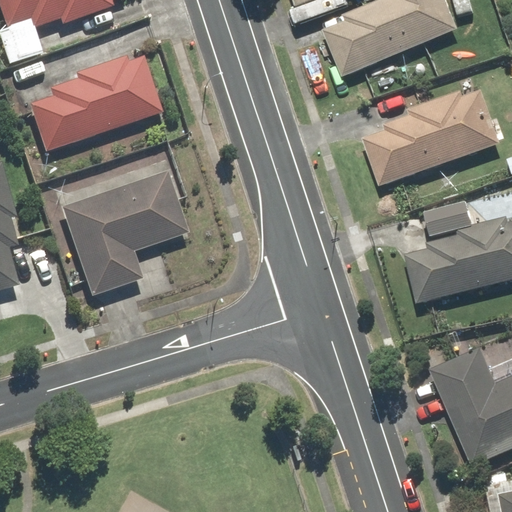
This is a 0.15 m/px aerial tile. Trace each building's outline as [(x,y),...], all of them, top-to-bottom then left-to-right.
[(40,58),(32,34),(107,10),(105,4),(116,0),(0,0),(0,62),(3,70),(40,58)] [(458,35),(443,0),(392,0),(344,20),(346,27),(324,37),(343,83),(458,35)] [(48,100),(25,108),(41,156),(161,117),(140,53),(69,77),(71,83),(45,92),(48,100)] [(358,137),(378,194),(501,149),(480,92),(358,137)] [(15,222),(1,171),(0,171),(0,293),(18,288),(7,247),(15,245),(9,224),(15,222)] [(56,215),(87,303),(140,285),(130,258),(188,237),(166,176),(56,215)] [(426,217),(432,244),(402,250),(416,308),(511,286),(511,225),(476,233),(470,207),(426,217)] [(433,374),(448,409),(474,471),(511,454),(511,364),(491,373),(483,353),(433,374)] [(511,511),(511,499),(499,501),(500,511),(511,511)]
